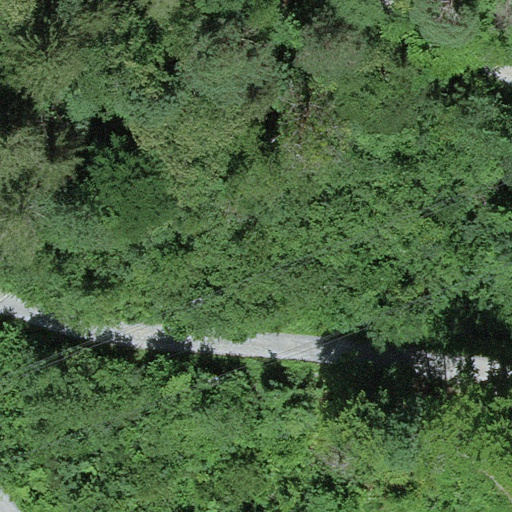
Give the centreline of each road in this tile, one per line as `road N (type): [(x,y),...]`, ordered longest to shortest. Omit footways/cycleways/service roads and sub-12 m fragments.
road 1 (unclassified): [(511,375),(113,337),(0,302)]
road 2 (unclassified): [(380,0),(511,70)]
